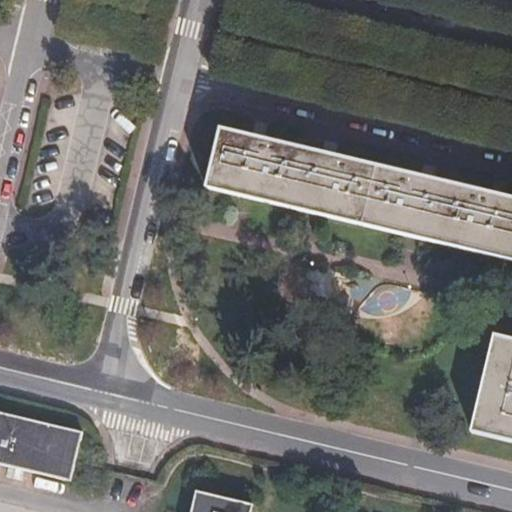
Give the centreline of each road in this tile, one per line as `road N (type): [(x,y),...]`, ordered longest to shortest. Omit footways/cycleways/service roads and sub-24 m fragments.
road 1 (tertiary): [(511,493),(101,394)]
road 2 (unclassified): [(178,73),(511,153)]
road 3 (tertiary): [(101,394),(178,73)]
road 4 (unclassified): [(511,47),(317,0)]
road 5 (unclassified): [(32,41),(178,73)]
road 6 (tertiary): [(32,41),(0,180)]
